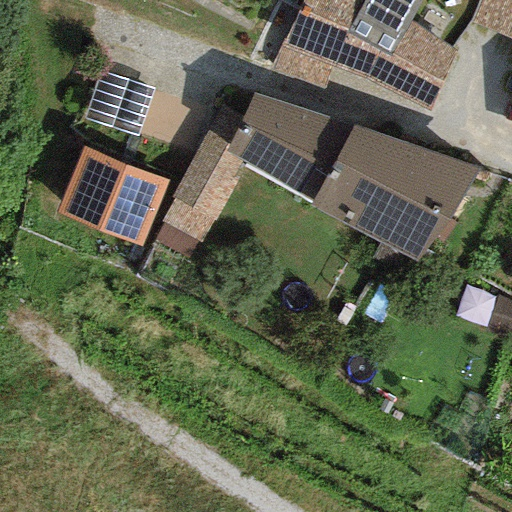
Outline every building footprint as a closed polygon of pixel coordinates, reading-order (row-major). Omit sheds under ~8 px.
[(418,0),(300,0),(267,71),(323,92),(332,68),(368,82),(425,110),(452,50),(406,22),(418,0)] [(511,0),(478,0),(470,22),(511,37),(511,44),(504,66),(511,69),(511,0)] [(153,91),(98,72),(82,119),(138,137),(153,91)] [(352,126),(251,93),(239,117),(224,151),(239,160),(310,203),(352,126)] [(231,176),(239,160),(224,151),(239,117),(219,107),(169,198),(172,200),(159,222),(162,224),(196,242),(199,244),(237,180),(231,176)] [(478,169),(352,126),(310,203),(308,207),(415,264),(434,239),(442,243),(454,223),(448,220),(478,169)] [(166,182),(80,147),(54,213),(140,248),(166,182)] [(186,259),(196,242),(162,224),(152,241),(186,259)]
